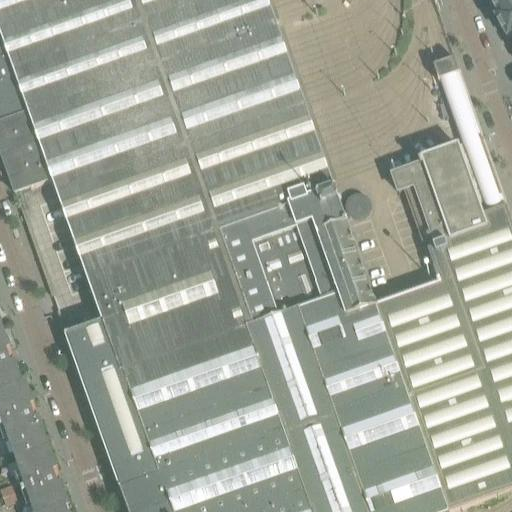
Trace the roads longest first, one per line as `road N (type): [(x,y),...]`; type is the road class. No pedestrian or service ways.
road 1 (residential): [(0,223),(100,511)]
road 2 (residential): [(511,145),(461,0)]
